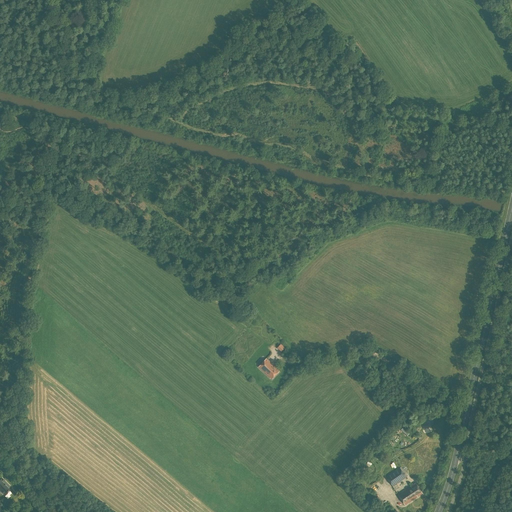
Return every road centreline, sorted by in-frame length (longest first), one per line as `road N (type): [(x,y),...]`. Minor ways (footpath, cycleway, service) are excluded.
road 1 (track): [(63,143),(67,137),(226,253),(219,298),(284,360),(370,349),(467,407)]
road 2 (track): [(511,190),(342,167),(101,101),(82,94),(72,77)]
road 3 (track): [(282,0),(214,55),(114,92),(95,92),(72,77),(54,0)]
road 4 (primary): [(437,511),(511,208)]
road 5 (track): [(342,167),(335,149),(344,113),(297,75),(231,82),(176,119)]
